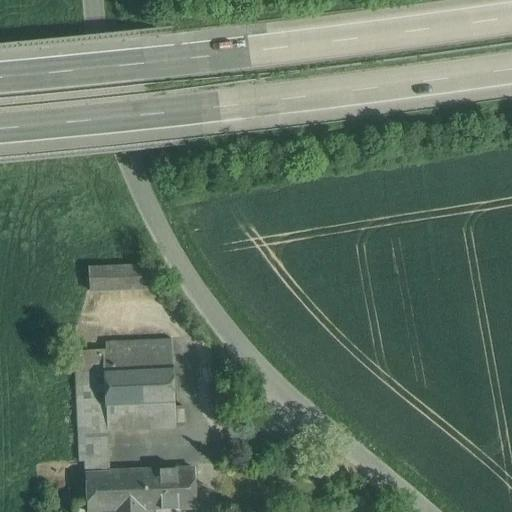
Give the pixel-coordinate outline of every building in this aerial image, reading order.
[(149,265),(88,268),(90,291),(163,288),(149,265)] [(106,350),(75,351),(80,462),(85,462),(109,460),(108,431),(176,429),(172,339),(106,342),(106,350)] [(70,345),(60,345),(61,355),(71,355),(70,345)] [(109,460),(85,462),(87,511),(95,511),(111,511),(110,472),(109,460)] [(194,469),(144,471),(145,510),(150,510),(196,508),(194,469)] [(144,471),(110,472),(111,511),(149,511),(150,510),(145,510),(144,471)]
